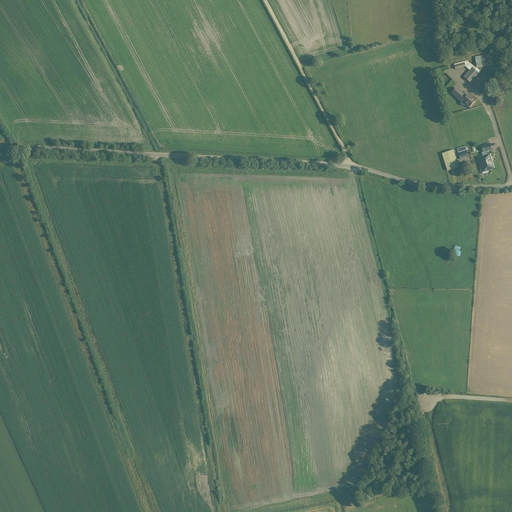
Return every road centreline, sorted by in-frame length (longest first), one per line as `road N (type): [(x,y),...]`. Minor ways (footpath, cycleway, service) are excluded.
road 1 (unclassified): [(0,154),(43,146),(353,166),(427,186),(511,187)]
road 2 (unknown): [(439,511),(353,166)]
road 3 (track): [(353,166),(265,0)]
